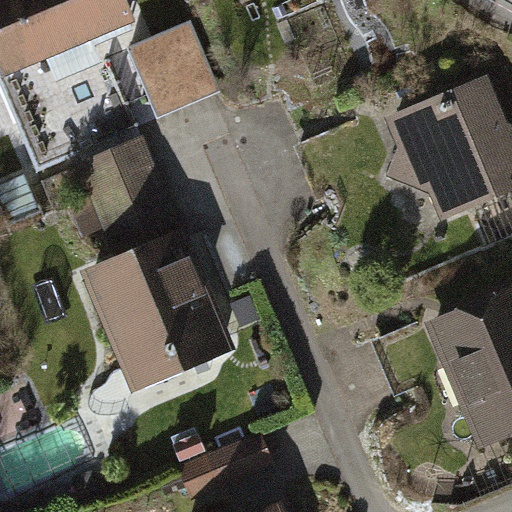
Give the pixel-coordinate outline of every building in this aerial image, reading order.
[(132,17),(125,0),(0,0),(0,54),(6,68),(132,17)] [(188,18),(129,44),(160,115),(219,90),(188,18)] [(511,124),(484,66),(385,112),(434,215),(511,178),(511,124)] [(235,337),(146,123),(73,154),(110,243),(85,254),(136,378),(235,337)] [(511,420),(511,281),(428,313),(475,435),(511,420)]
